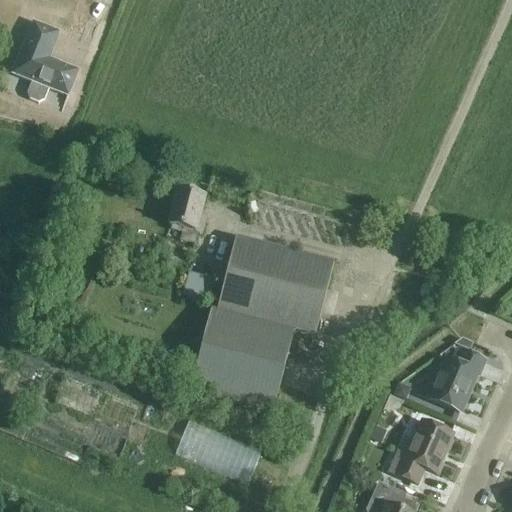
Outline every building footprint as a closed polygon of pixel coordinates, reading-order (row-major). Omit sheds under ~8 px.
[(49,91),(68,99),(73,86),(70,82),(74,72),(48,62),(59,35),(33,25),(12,77),(31,84),(26,96),(29,102),(38,106),(44,103),(49,91)] [(168,229),(163,246),(189,253),(193,236),(200,238),(205,221),(199,220),(204,201),(176,194),(167,229),(168,229)] [(233,240),(228,260),(214,313),(319,340),(338,267),(233,240)] [(209,305),(215,282),(189,275),(183,298),(209,305)] [(271,413),(291,336),(210,315),(191,392),(271,413)] [(454,348),(469,355),(472,347),(461,343),(454,348)] [(466,357),(457,353),(451,366),(446,364),(429,403),(459,416),(467,399),(464,398),(468,389),(470,390),(476,378),(478,379),(484,365),(466,357)] [(150,412),(74,387),(67,407),(143,433),(150,412)] [(184,461),(266,488),(278,451),(196,424),(184,461)] [(407,457),(398,454),(388,475),(398,480),(417,488),(424,473),(435,478),(452,438),(434,430),(421,424),(407,457)] [(374,429),(369,441),(381,446),(386,434),(374,429)] [(415,511),(418,505),(377,487),(366,511),(415,511)]
